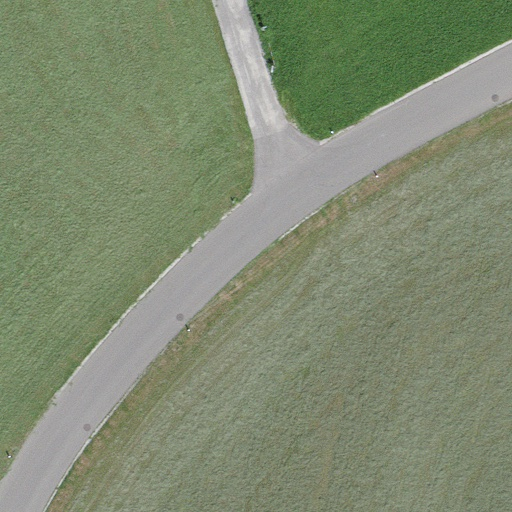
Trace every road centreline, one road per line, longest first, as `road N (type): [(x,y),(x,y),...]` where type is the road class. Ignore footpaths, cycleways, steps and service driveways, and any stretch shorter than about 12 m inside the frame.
road 1 (residential): [(511,72),(301,199),(146,328),(15,511)]
road 2 (track): [(301,199),(228,0)]
